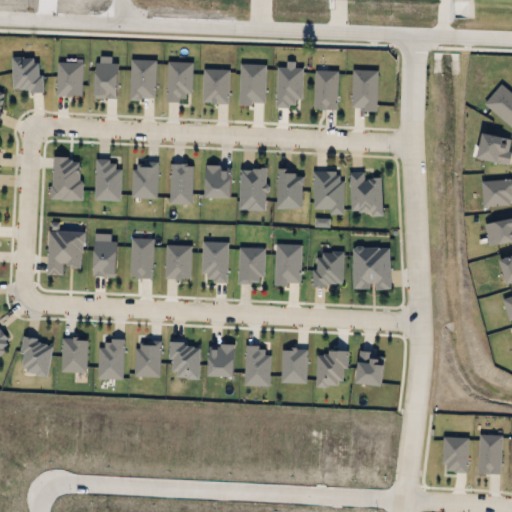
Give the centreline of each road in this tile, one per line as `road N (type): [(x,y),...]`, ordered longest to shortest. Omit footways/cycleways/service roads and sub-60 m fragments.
road 1 (residential): [(511,33),(0,15)]
road 2 (residential): [(421,321),(36,304),(22,281),(26,210)]
road 3 (residential): [(413,32),(421,321),(401,511)]
road 4 (residential): [(46,487),(87,479),(511,503)]
road 5 (residential): [(26,210),(30,140),(49,122),(412,143)]
